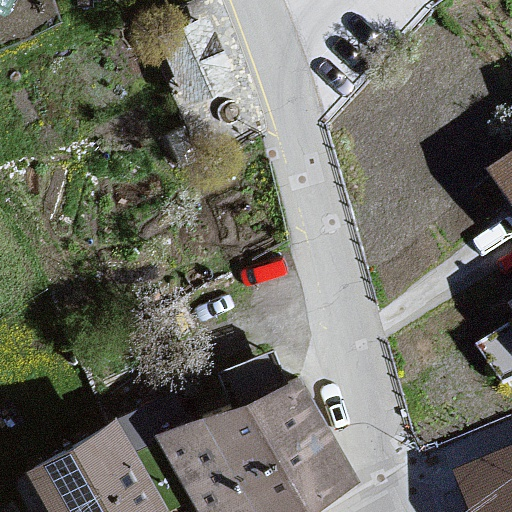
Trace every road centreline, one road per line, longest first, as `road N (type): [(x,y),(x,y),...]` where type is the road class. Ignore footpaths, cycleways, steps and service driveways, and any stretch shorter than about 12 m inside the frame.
road 1 (residential): [(382,487),(278,78)]
road 2 (unclassified): [(382,487),(511,430)]
road 3 (residential): [(278,78),(380,0)]
